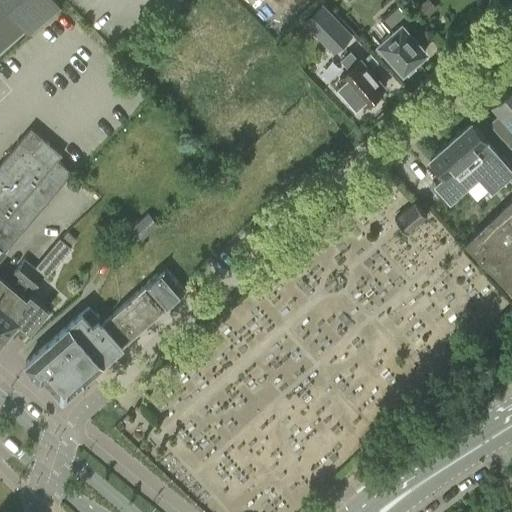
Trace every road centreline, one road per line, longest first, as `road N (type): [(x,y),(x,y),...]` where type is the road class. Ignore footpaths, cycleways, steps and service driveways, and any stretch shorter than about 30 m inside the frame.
road 1 (residential): [(103,392),(511,27)]
road 2 (secondary): [(130,511),(0,399)]
road 3 (primary): [(373,511),(511,421)]
road 4 (secondary): [(0,435),(92,511)]
